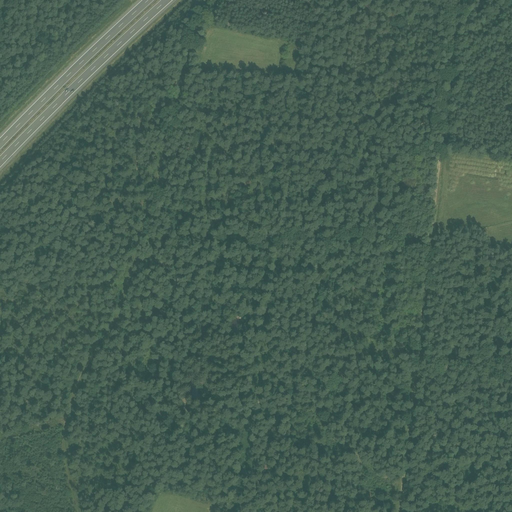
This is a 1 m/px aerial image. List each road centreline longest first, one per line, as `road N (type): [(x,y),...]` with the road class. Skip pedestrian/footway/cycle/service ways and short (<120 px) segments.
road 1 (track): [(399,511),(457,0)]
road 2 (motorway): [(0,163),(168,0)]
road 3 (motorway): [(150,0),(0,144)]
